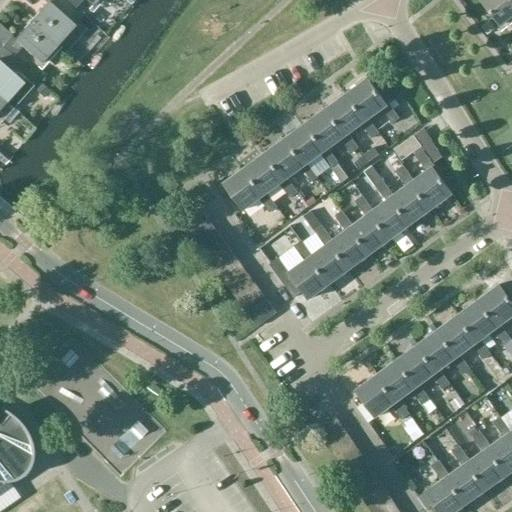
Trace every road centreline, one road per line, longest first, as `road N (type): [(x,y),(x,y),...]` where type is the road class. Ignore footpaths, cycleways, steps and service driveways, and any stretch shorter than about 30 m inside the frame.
road 1 (tertiary): [(19,237),(89,294),(211,367),(312,511)]
road 2 (residential): [(309,353),(511,212)]
road 3 (residential): [(511,204),(384,0)]
road 4 (residential): [(212,93),(384,0)]
